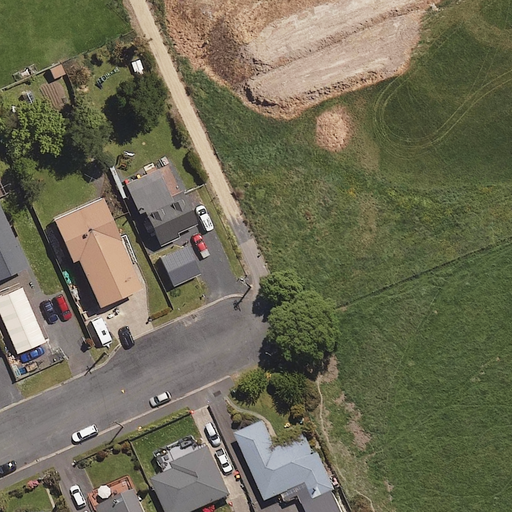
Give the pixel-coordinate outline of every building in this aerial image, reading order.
[(171,195),(157,166),(126,180),(139,209),(143,207),(160,242),(179,234),(177,229),(196,220),(182,190),(171,195)] [(140,282),(102,193),(54,213),(72,255),(78,253),(98,300),(140,282)] [(0,275),(27,262),(0,205),(0,275)] [(48,339),(34,306),(7,317),(21,350),(48,339)] [(343,511),(333,489),(337,487),(312,431),(278,446),(267,420),(239,433),(268,500),(284,493),(287,501),(302,494),(309,511),(343,511)] [(191,511),(232,494),(210,447),(175,463),(177,468),(155,478),(170,511),(191,511)] [(148,511),(139,490),(100,506),(102,511),(148,511)]
